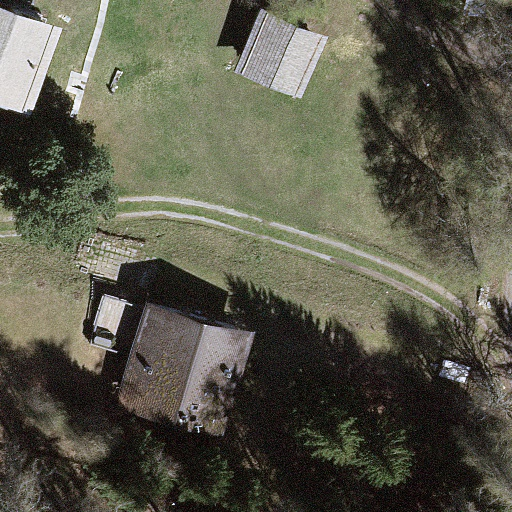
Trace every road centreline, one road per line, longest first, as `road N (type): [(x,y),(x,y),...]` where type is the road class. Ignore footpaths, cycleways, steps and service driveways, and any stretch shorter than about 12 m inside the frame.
road 1 (track): [(98,194),(158,198),(357,250),(444,296),(511,376)]
road 2 (track): [(384,0),(511,61)]
